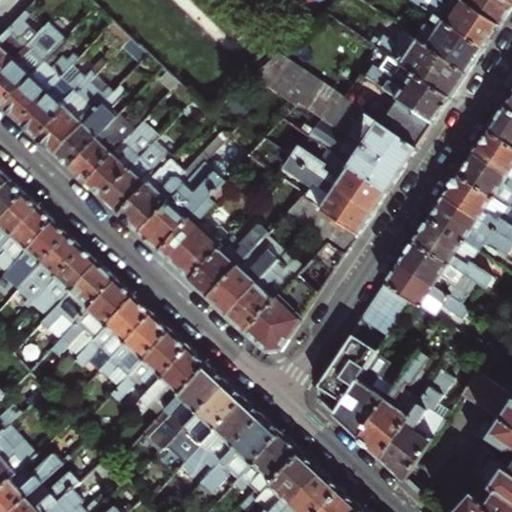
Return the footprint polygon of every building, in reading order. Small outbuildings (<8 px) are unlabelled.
[(502,25),(468,2),(459,16),(440,3),(442,0),(441,0),(415,0),(436,15),(486,48),(495,34),(502,25)] [(468,2),(464,0),(441,0),(442,0),(440,3),(459,16),(468,2)] [(464,0),(468,2),(502,25),(510,13),(511,9),(511,1),(509,0),(464,0)] [(0,73),(26,45),(18,37),(29,26),(24,21),(30,14),(26,10),(0,38),(0,73)] [(426,22),(416,37),(469,73),(476,63),(486,48),(436,15),(430,24),(426,22)] [(113,21),(105,30),(122,47),(124,45),(131,37),(113,21)] [(0,101),(4,105),(45,60),(66,38),(48,22),(26,45),(0,73),(0,101)] [(371,43),(390,56),(453,98),(461,86),(469,73),(416,37),(406,30),(397,44),(385,36),(382,41),(375,37),(371,43)] [(141,61),(148,54),(131,37),(124,45),(141,61)] [(45,60),(4,105),(12,113),(20,120),(61,77),(72,65),(79,57),(74,52),(67,59),(63,55),(52,66),(45,60)] [(312,111),(323,118),(404,170),(413,157),(419,148),(345,98),(279,54),(255,76),(298,106),(301,103),(312,111)] [(368,77),(436,123),(444,111),(453,98),(390,56),(381,70),(380,70),(380,69),(375,66),(368,77)] [(27,127),(39,137),(91,80),(97,74),(108,62),(103,57),(85,77),(80,72),(69,84),(61,77),(20,120),(27,127)] [(80,72),(72,65),(61,77),(69,84),(80,72)] [(171,93),(179,84),(167,72),(159,81),(171,93)] [(362,73),(345,98),(419,148),(427,135),(436,123),(368,77),(362,73)] [(108,85),(97,74),(91,80),(103,91),(108,85)] [(46,144),(56,153),(114,90),(108,85),(103,91),(91,80),(39,137),(46,144)] [(63,159),(70,166),(118,115),(109,106),(123,92),(117,86),(114,90),(56,153),(63,159)] [(231,98),(223,104),(238,118),(245,111),(231,98)] [(195,99),(183,111),(189,117),(201,105),(195,99)] [(511,111),(506,108),(498,119),(490,131),(511,145),(511,111)] [(78,174),(87,182),(139,127),(121,111),(118,115),(70,166),(78,174)] [(323,118),(312,111),(299,130),(301,132),(305,127),(313,133),(323,118)] [(398,180),(404,170),(323,118),(313,133),(305,127),(301,132),(327,150),(333,154),(389,192),(398,180)] [(95,189),(103,197),(157,139),(161,135),(145,120),(139,127),(87,182),(95,189)] [(511,145),(490,131),(484,140),(476,152),(511,176),(511,145)] [(132,223),(141,231),(180,190),(205,162),(225,141),(218,135),(184,170),(172,158),(121,213),(132,223)] [(112,205),(121,213),(172,158),(174,155),(157,139),(103,197),(112,205)] [(293,157),(339,188),(341,185),(358,197),(356,200),(375,213),(382,203),(389,192),(333,154),(326,164),(320,160),(300,146),(292,157),(293,157)] [(320,160),(326,164),(333,154),(327,150),(320,160)] [(284,169),(293,157),(292,157),(284,152),(277,164),(284,169)] [(469,163),(461,174),(511,208),(511,176),(476,152),(469,163)] [(305,196),(361,234),(369,222),(375,213),(356,200),(358,197),(341,185),(339,188),(293,157),(284,169),(284,170),(310,188),(305,196)] [(211,198),(226,182),(225,180),(227,176),(227,174),(227,171),(226,168),(223,164),(222,163),(219,162),(215,162),(213,163),(211,164),(209,165),(205,162),(180,190),(141,231),(151,241),(161,250),(211,198)] [(0,191),(11,179),(2,171),(0,169),(0,191)] [(453,187),(446,197),(511,241),(511,208),(461,174),(453,187)] [(0,220),(26,193),(19,187),(11,179),(0,191),(0,220)] [(0,249),(39,206),(32,199),(26,193),(0,220),(0,249)] [(309,230),(330,244),(346,255),(354,244),(361,234),(305,196),(287,215),(309,230)] [(511,241),(446,197),(440,206),(431,219),(480,251),(487,240),(511,257),(511,241)] [(176,264),(191,278),(225,243),(201,222),(218,204),(211,198),(161,250),(176,264)] [(0,260),(10,269),(55,221),(45,211),(39,206),(0,249),(0,260)] [(480,251),(431,219),(423,231),(417,240),(479,283),(487,288),(495,278),(472,262),(480,251)] [(22,285),(69,234),(62,227),(55,221),(10,269),(6,274),(20,287),(22,285)] [(201,288),(210,296),(262,241),(270,232),(262,224),(258,225),(242,243),(233,234),(225,243),(191,278),(201,288)] [(76,240),(69,234),(22,285),(33,296),(24,304),(29,308),(32,305),(85,249),(76,240)] [(479,283),(417,240),(409,252),(402,263),(464,305),(479,283)] [(219,305),(229,314),(282,258),(262,241),(210,296),(219,305)] [(330,244),(315,259),(333,275),(346,255),(330,244)] [(47,318),(99,262),(91,255),(85,249),(32,305),(47,318)] [(237,321),(247,331),(280,296),(300,275),(304,271),(286,254),(282,258),(229,314),(237,321)] [(0,270),(5,275),(6,274),(10,269),(0,260),(0,270)] [(70,330),(117,279),(110,272),(99,262),(47,318),(42,323),(48,330),(51,327),(58,320),(63,315),(71,322),(66,328),(70,330)] [(464,305),(402,263),(395,272),(388,283),(413,301),(423,308),(435,316),(442,305),(464,320),(471,309),(464,305)] [(247,331),(268,351),(284,348),(311,308),(319,295),(300,275),(280,296),(247,331)] [(97,339),(136,297),(127,289),(117,279),(70,330),(63,338),(52,350),(59,357),(67,348),(86,328),(97,339)] [(391,335),(405,313),(413,301),(388,283),(365,317),(391,335)] [(33,296),(22,285),(20,287),(14,294),(24,304),(33,296)] [(102,369),(154,314),(146,306),(136,297),(97,339),(79,358),(78,359),(85,366),(90,361),(101,371),(102,369)] [(413,301),(405,313),(415,320),(423,308),(413,301)] [(435,316),(442,321),(457,330),(464,320),(442,305),(435,316)] [(120,387),(173,331),(164,323),(154,314),(102,369),(120,387)] [(63,315),(58,320),(51,327),(63,338),(70,330),(66,328),(71,322),(63,315)] [(338,415),(377,355),(391,335),(365,317),(319,385),(321,394),(321,400),(338,415)] [(67,348),(79,358),(97,339),(86,328),(67,348)] [(149,393),(191,348),(183,341),(173,331),(120,387),(114,394),(121,400),(132,389),(138,383),(149,393)] [(201,357),(191,348),(149,393),(143,399),(134,409),(142,417),(153,406),(163,414),(209,365),(201,357)] [(398,386),(363,438),(375,450),(385,459),(422,403),(405,390),(409,385),(411,387),(416,385),(433,359),(421,351),(398,386)] [(377,355),(338,415),(349,426),(363,438),(398,386),(383,376),(391,364),(377,355)] [(169,446),(228,382),(220,374),(209,365),(163,414),(148,431),(158,441),(161,438),(169,446)] [(444,371),(422,403),(385,459),(397,470),(408,481),(455,410),(439,400),(454,378),(444,371)] [(511,396),(479,374),(470,388),(511,417),(511,396)] [(204,445),(247,399),(238,391),(228,382),(169,446),(167,448),(178,460),(182,456),(191,446),(191,440),(194,436),(204,445)] [(143,399),(149,393),(138,383),(132,389),(143,399)] [(511,511),(511,417),(470,388),(464,398),(499,421),(489,436),(511,451),(511,471),(502,465),(489,484),(493,486),(481,500),(465,511),(511,511)] [(222,462),(265,416),(255,407),(247,399),(204,445),(188,462),(185,465),(196,476),(208,464),(209,463),(210,460),(209,457),(213,453),(222,462)] [(0,433),(10,424),(14,420),(0,404),(0,433)] [(240,479),(283,433),(273,424),(265,416),(222,462),(215,470),(203,483),(215,494),(228,481),(229,477),(227,475),(232,471),(240,479)] [(0,488),(23,468),(38,454),(10,424),(0,433),(0,488)] [(248,511),(257,502),(303,452),(293,443),(283,433),(240,479),(236,484),(244,492),(250,485),(257,491),(241,508),(246,511),(248,511)] [(188,462),(204,445),(194,436),(191,440),(191,446),(182,456),(188,462)] [(0,511),(10,511),(39,486),(50,476),(65,462),(54,452),(35,470),(32,477),(23,468),(0,488),(0,511)] [(314,461),(303,452),(257,502),(267,511),(266,511),(285,511),(324,471),(314,461)] [(209,463),(208,464),(215,470),(222,462),(213,453),(209,457),(210,460),(209,463)] [(49,497),(39,486),(10,511),(48,511),(74,488),(82,481),(72,470),(58,484),(52,489),(53,494),(49,497)] [(324,471),(285,511),(323,511),(344,489),(333,479),(324,471)] [(52,489),(58,484),(50,476),(39,486),(49,497),(53,494),(52,489)] [(116,482),(96,500),(100,505),(120,487),(116,482)] [(93,511),(100,505),(96,500),(86,508),(81,503),(85,500),(74,488),(48,511),(93,511)] [(364,511),(366,510),(354,499),(344,489),(323,511),(364,511)] [(142,491),(127,505),(131,510),(146,496),(142,491)]
